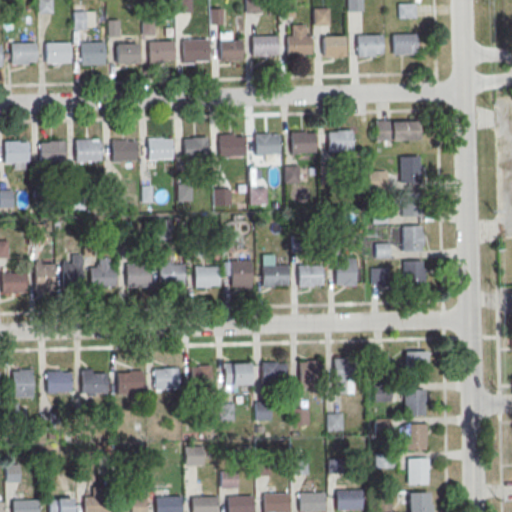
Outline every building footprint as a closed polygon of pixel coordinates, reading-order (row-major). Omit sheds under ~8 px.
[(50,0),(36,0),(37,12),(51,12),(50,0)] [(190,11),(189,0),(173,0),(174,11),(190,11)] [(258,13),(258,0),(244,0),(244,12),(258,13)] [(362,10),(362,0),(346,0),(346,10),(362,10)] [(415,2),(397,2),(397,17),(415,17),(415,2)] [(221,8),(209,8),(209,24),(221,24),(221,8)] [(328,24),(328,8),(312,8),(312,24),(328,24)] [(72,29),(84,29),(84,10),(72,10),(72,29)] [(286,36),(290,36),(290,24),(304,24),(304,35),(310,35),(310,54),(286,55),(286,36)] [(391,34),(415,33),(415,55),(392,55),(391,34)] [(355,35),(380,34),(381,55),(356,56),(355,35)] [(250,36),(275,35),(276,54),(250,55),(250,36)] [(321,36),(343,35),(343,57),(321,57),(321,36)] [(181,39),(205,39),(205,60),(182,61),(181,39)] [(217,40),(241,39),(241,60),(218,61),(217,40)] [(172,40),(146,40),(146,60),(172,60),(172,40)] [(136,41),(114,41),(114,63),(136,63),(136,41)] [(9,43),(33,42),(33,63),(10,64),(9,43)] [(44,42),(68,42),(68,63),(45,64),(44,42)] [(78,42),(102,42),(103,63),(79,64),(78,42)] [(417,120),(373,120),(373,140),(417,140),(417,120)] [(326,130),(350,130),(351,151),(327,152),(326,130)] [(289,132),(313,131),(314,153),(290,153),(289,132)] [(253,134),(277,133),(278,154),(254,155),(253,134)] [(217,135),(241,134),(241,155),(218,156),(217,135)] [(146,138),(170,137),(170,159),(147,159),(146,138)] [(182,138),(206,137),(206,159),(183,159),(182,138)] [(74,139),(89,139),(89,141),(99,141),(100,160),(74,161),(74,139)] [(110,140),(134,139),(134,161),(111,161),(110,140)] [(2,141),(26,140),(27,161),(3,162),(2,141)] [(39,140),(62,140),(63,161),(39,162),(39,140)] [(419,189),(419,156),(399,156),(399,189),(419,189)] [(112,200),(120,200),(120,184),(111,185),(112,200)] [(229,188),(211,188),(211,205),(229,205),(229,188)] [(0,189),(0,206),(12,207),(12,189),(0,189)] [(419,216),(419,197),(400,197),(400,216),(419,216)] [(421,251),(421,225),(401,225),(401,251),(421,251)] [(388,243),(373,243),(373,256),(388,256),(388,243)] [(286,286),(286,264),(273,264),(273,254),(260,254),(260,287),(286,286)] [(113,286),(113,258),(96,258),(96,266),(87,266),(87,286),(113,286)] [(354,285),(354,258),(333,258),(333,285),(354,285)] [(249,259),(222,259),(222,277),(227,277),(227,286),(249,286),(249,259)] [(422,259),(402,259),(402,283),(422,283),(422,259)] [(52,261),(32,261),(32,288),(52,288),(52,261)] [(79,261),(61,261),(61,282),(79,282),(79,261)] [(156,283),(183,283),(183,261),(156,261),(156,283)] [(123,285),(147,285),(147,263),(123,263),(123,285)] [(320,264),(296,264),(296,285),(320,285),(320,264)] [(217,265),(192,265),(192,286),(217,286),(217,265)] [(0,292),(24,293),(24,272),(0,271),(0,292)] [(404,373),(424,373),(424,350),(404,350),(404,373)] [(331,393),(350,393),(350,357),(331,357),(331,393)] [(372,357),(387,357),(387,374),(372,375),(372,357)] [(296,386),(318,386),(318,360),(296,360),(296,386)] [(284,361),(259,362),(260,383),(284,383),(284,361)] [(229,363),(229,384),(249,384),(249,363),(229,363)] [(153,368),(177,367),(177,389),(154,389),(153,368)] [(207,367),(193,367),(193,383),(207,383),(207,367)] [(31,396),(31,368),(10,368),(10,396),(31,396)] [(45,371),(69,370),(69,391),(46,392),(45,371)] [(80,372),(104,371),(104,392),(81,393),(80,372)] [(116,371),(140,371),(141,392),(117,393),(116,371)] [(372,384),(387,384),(388,401),(372,402),(372,384)] [(402,389),(423,389),(423,415),(403,415),(402,389)] [(254,402),(269,402),(270,419),(254,420),(254,402)] [(218,404),(233,403),(233,421),(218,421),(218,404)] [(290,409),(307,408),(308,425),(291,426),(290,409)] [(326,413),(341,413),(342,430),(327,431),(326,413)] [(374,419),(389,418),(389,434),(374,435),(374,419)] [(405,424),(425,423),(426,449),(405,450),(405,424)] [(183,447),(198,446),(199,464),(184,464),(183,447)] [(374,454),(391,453),(392,468),(374,468),(374,454)] [(291,458),(306,457),(307,475),(292,475),(291,458)] [(255,459),(270,458),(270,476),(255,476),(255,459)] [(406,458),(427,458),(427,484),(407,484),(406,458)] [(77,463),(93,463),(93,480),(77,481),(77,463)] [(4,465),(19,465),(19,482),(5,482),(4,465)] [(220,471),(236,471),(236,488),(221,489),(220,471)] [(336,490),(361,489),(362,510),(336,511),(336,490)] [(298,511),(298,492),(323,491),(324,511),(298,511)] [(408,511),(408,493),(429,492),(429,504),(432,504),(432,511),(408,511)] [(262,511),(262,494),(288,493),(288,511),(262,511)] [(227,511),(227,496),(252,495),(252,511),(227,511)] [(83,511),(83,497),(108,496),(108,511),(83,511)] [(155,511),(155,497),(180,496),(180,511),(155,511)] [(191,511),(191,497),(217,496),(217,511),(191,511)] [(377,511),(376,496),(392,496),(392,511),(377,511)] [(71,511),(71,497),(48,497),(47,511),(71,511)] [(120,497),(119,511),(143,511),(144,497),(120,497)] [(11,511),(11,500),(37,499),(37,511),(11,511)]
